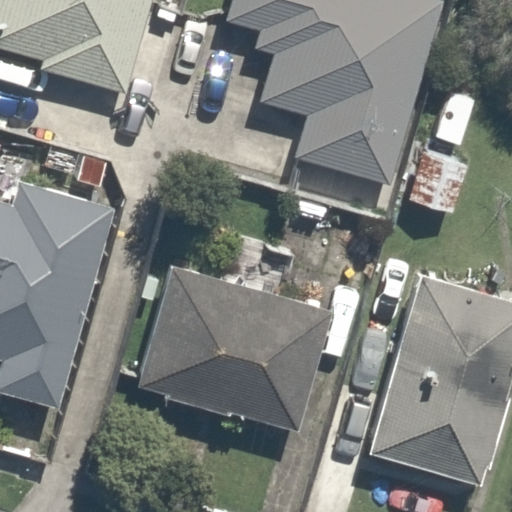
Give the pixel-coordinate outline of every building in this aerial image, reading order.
[(0,0),(0,51),(128,85),(150,0),(0,0)] [(390,182),(443,0),(231,0),(226,18),(256,27),(250,49),(275,56),(260,104),(299,115),(289,152),(390,182)] [(489,101),(440,84),(403,193),(452,209),(489,101)] [(0,389),(60,406),(115,206),(10,178),(4,200),(0,199),(0,389)] [(175,259),(135,380),(294,432),(333,311),(175,259)] [(511,402),(511,293),(416,267),(366,445),(490,480),(511,402)]
